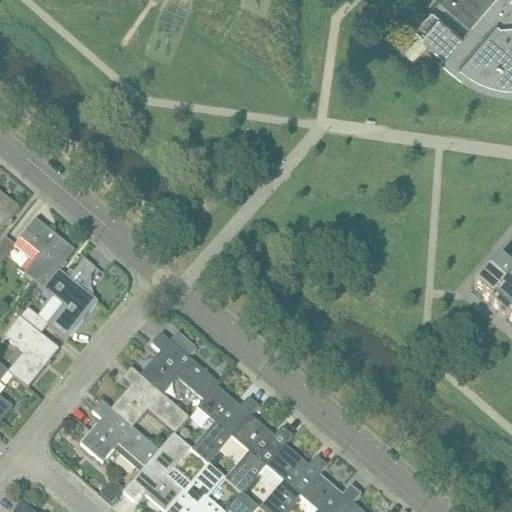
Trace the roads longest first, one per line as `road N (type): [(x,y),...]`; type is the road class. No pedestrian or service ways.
road 1 (unclassified): [(438,511),(162,277)]
road 2 (residential): [(21,455),(162,277)]
road 3 (unclassified): [(162,277),(0,139)]
